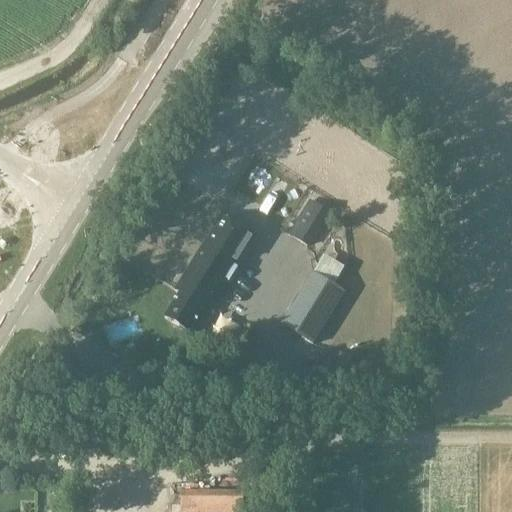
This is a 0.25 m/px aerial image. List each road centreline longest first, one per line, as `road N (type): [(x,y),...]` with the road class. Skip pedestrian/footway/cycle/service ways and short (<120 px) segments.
road 1 (secondary): [(82,194),(203,0)]
road 2 (track): [(0,82),(54,57),(104,0)]
road 3 (secondary): [(0,326),(67,218)]
